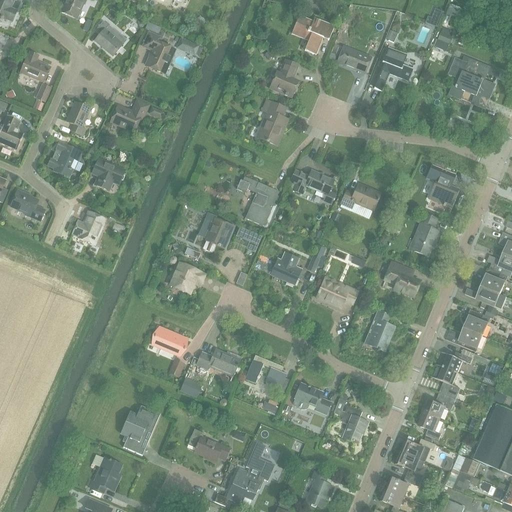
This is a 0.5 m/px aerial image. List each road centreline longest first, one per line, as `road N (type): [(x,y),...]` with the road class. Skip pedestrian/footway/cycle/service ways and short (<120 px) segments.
road 1 (residential): [(403,393),(496,164)]
road 2 (residential): [(403,393),(233,312),(238,297)]
road 3 (residential): [(24,176),(75,55),(42,23),(39,0)]
road 4 (residential): [(496,164),(443,143),(325,123),(330,108)]
road 5 (residential): [(354,511),(403,393)]
